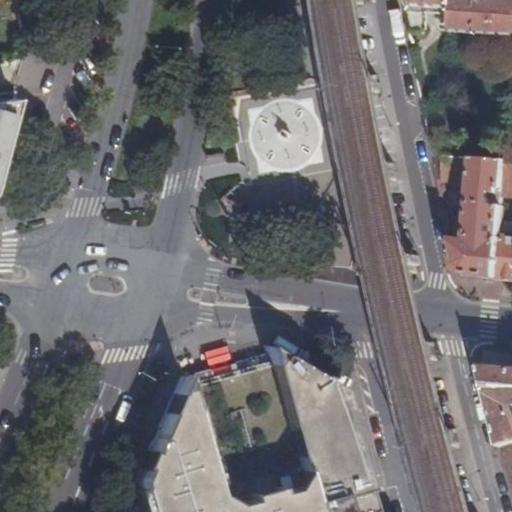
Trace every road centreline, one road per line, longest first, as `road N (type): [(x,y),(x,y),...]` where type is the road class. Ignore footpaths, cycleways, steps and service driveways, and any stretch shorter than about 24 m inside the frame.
road 1 (motorway): [(61,511),(130,348),(180,193),(214,0)]
road 2 (motorway): [(87,511),(166,295),(225,0)]
road 3 (motorway): [(141,0),(130,98),(74,290),(0,491)]
road 4 (motorway): [(96,0),(70,115),(0,316)]
road 5 (residential): [(381,0),(445,320)]
road 6 (tertiary): [(157,261),(210,0)]
road 7 (tertiary): [(141,0),(128,73),(68,250)]
road 8 (secondary): [(138,311),(361,313)]
road 9 (primary): [(64,511),(138,311)]
road 10 (secondary): [(361,313),(157,261)]
road 11 (residential): [(361,313),(406,511)]
road 12 (residential): [(490,511),(445,320)]
road 13 (primary): [(52,298),(0,440)]
